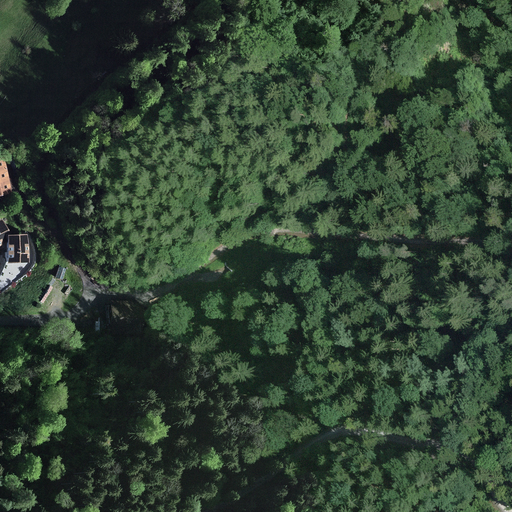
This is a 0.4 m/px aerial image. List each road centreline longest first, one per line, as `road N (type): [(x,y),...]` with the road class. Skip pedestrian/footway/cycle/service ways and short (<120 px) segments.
road 1 (unclassified): [(194,511),(347,428),(377,426),(436,432),(511,502)]
road 2 (track): [(511,231),(502,223),(417,237),(357,232),(321,239)]
